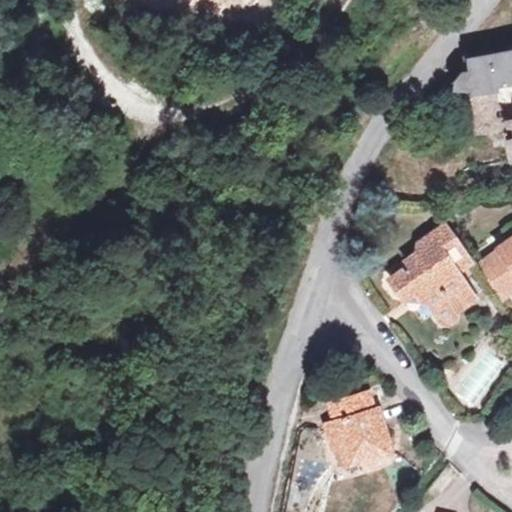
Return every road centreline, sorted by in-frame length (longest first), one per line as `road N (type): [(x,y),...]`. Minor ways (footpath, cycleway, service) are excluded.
road 1 (track): [(68,0),(77,48),(95,73),(126,97),(185,116),(221,110),(269,85),(301,61),(345,0)]
road 2 (residential): [(485,0),(358,175),(335,251)]
road 3 (residential): [(335,251),(393,352),(511,475)]
road 4 (residential): [(335,251),(258,511)]
